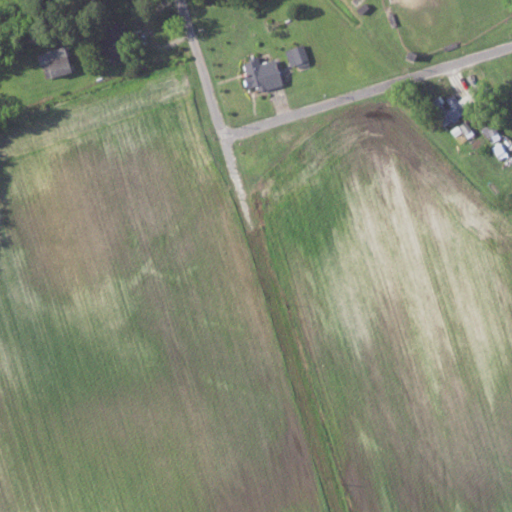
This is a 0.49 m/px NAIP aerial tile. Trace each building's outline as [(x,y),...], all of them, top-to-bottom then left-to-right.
[(102,26),(104,36),(98,38),(102,52),(108,50),(110,61),(130,56),(120,21),(102,26)] [(308,61),(303,42),(284,48),(290,67),(308,61)] [(36,52),(43,76),(71,68),(64,44),(36,52)] [(274,57),(258,61),(256,55),(241,60),(245,73),(241,74),(244,87),(255,84),(256,89),(281,83),(274,57)] [(463,113),(452,92),(442,97),(440,93),(428,99),(442,125),(463,113)]
